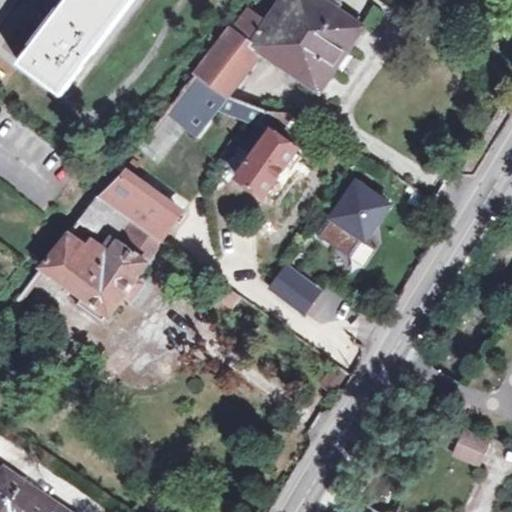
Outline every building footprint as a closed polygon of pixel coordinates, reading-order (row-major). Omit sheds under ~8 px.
[(68,0),(21,64),(62,95),(133,0),(68,0)] [(218,110),(258,124),(267,112),(259,110),(261,104),(252,101),(250,107),(228,98),(261,54),(319,93),(364,27),(323,0),(283,0),(268,22),(248,8),(239,20),(230,30),(195,76),(151,134),(141,146),(170,169),(218,110)] [(267,112),(258,124),(278,137),(295,114),(279,113),(267,112)] [(278,137),(258,124),(226,170),(265,197),(298,151),(278,137)] [(98,198),(82,218),(79,222),(99,236),(117,211),(134,223),(121,241),(113,236),(105,247),(94,239),(88,246),(70,233),(69,234),(46,263),(42,268),(84,298),(79,303),(101,320),(106,313),(110,316),(124,297),(132,303),(144,286),(136,280),(148,263),(145,261),(159,241),(162,242),(182,214),(124,171),(98,198)] [(368,240),(392,204),(359,182),(321,237),(352,258),(365,239),(368,240)] [(322,292),(290,269),(274,289),(306,313),(322,292)] [(208,294),(232,312),(242,299),(217,281),(208,294)] [(341,370),(326,391),(334,396),(348,374),(341,370)] [(461,426),(449,453),(478,465),(490,438),(461,426)] [(71,511),(4,467),(0,472),(0,511),(71,511)]
